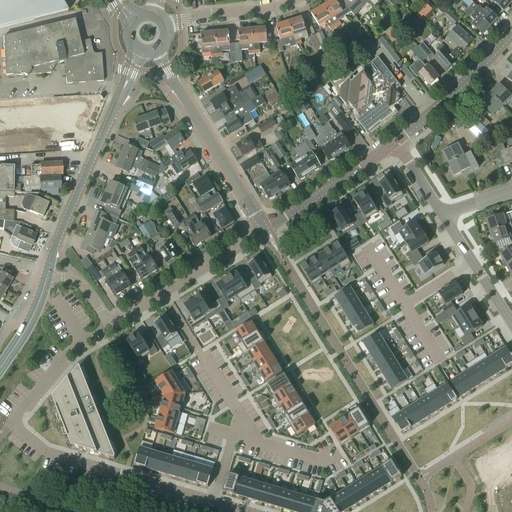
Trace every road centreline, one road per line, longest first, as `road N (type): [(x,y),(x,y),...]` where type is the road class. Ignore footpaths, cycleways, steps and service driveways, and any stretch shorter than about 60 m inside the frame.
road 1 (residential): [(12,422),(49,453),(248,511)]
road 2 (residential): [(262,231),(153,49)]
road 3 (residential): [(262,231),(110,326)]
road 4 (tertiary): [(56,244),(121,93)]
road 5 (residential): [(262,231),(397,145)]
road 6 (residential): [(397,145),(511,33)]
road 7 (residential): [(12,422),(65,354),(110,326)]
road 8 (residential): [(163,27),(291,0)]
road 9 (residential): [(511,326),(441,216)]
